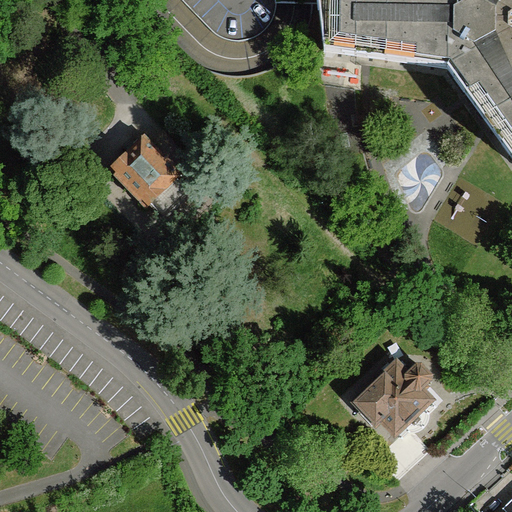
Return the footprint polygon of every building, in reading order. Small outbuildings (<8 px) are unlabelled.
[(105,0),(88,0),(97,9),(105,0)] [(511,0),(324,0),(324,5),(320,5),(322,26),(326,52),(448,69),(511,155),(511,0)] [(145,139),(113,170),(147,205),(150,202),(176,177),(179,174),(145,139)] [(191,193),(176,177),(150,202),(165,218),(191,193)] [(398,365),(358,402),(376,422),(381,418),(395,433),(405,424),(408,427),(416,427),(423,420),(423,413),(420,410),(430,400),(420,389),(431,380),(431,376),(422,367),(418,366),(408,376),(398,365)] [(431,451),(410,430),(378,460),(398,481),(431,451)]
